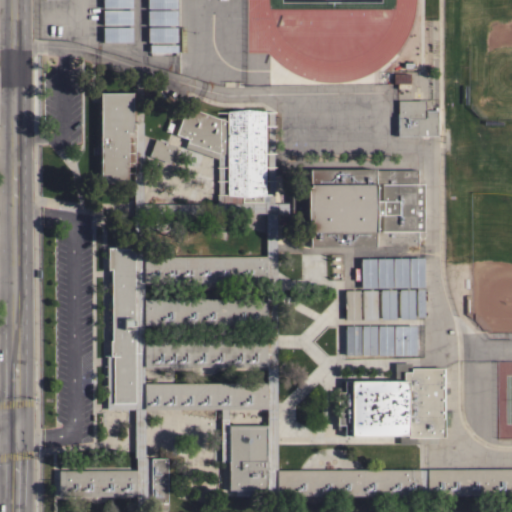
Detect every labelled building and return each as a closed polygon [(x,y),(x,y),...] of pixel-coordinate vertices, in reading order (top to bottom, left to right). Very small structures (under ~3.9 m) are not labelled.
[(99,0),(99,8),(129,7),(129,0),(99,0)] [(175,0),(176,8),(146,8),(146,0),(175,0)] [(131,9),(131,24),(102,24),(102,9),(131,9)] [(175,10),(175,24),(146,25),(146,10),(175,10)] [(102,27),(131,26),(131,41),(102,41),(102,27)] [(176,26),(176,41),(146,41),(146,27),(176,26)] [(409,73),(408,88),(396,88),(396,83),(392,83),(392,73),(409,73)] [(96,182),(123,182),(123,133),(128,133),(128,92),(95,93),(96,182)] [(397,135),(396,100),(424,100),(424,110),(436,110),(436,135),(397,135)] [(260,109),(223,111),(222,117),(216,117),(181,106),(172,135),(183,138),(184,148),(214,157),(216,194),(221,194),(231,197),(261,195),(262,215),(272,218),(270,226),(263,224),(264,247),(272,247),(274,239),(270,169),(264,169),(260,109)] [(129,123),(129,125),(131,125),(131,147),(139,147),(140,123),(129,123)] [(175,145),(169,162),(148,155),(154,138),(175,145)] [(416,183),(422,183),(422,230),(416,230),(416,244),(373,244),(373,246),(308,246),(308,232),(297,232),(297,225),(290,225),(290,192),(299,192),(299,178),(308,178),(308,169),(416,169),(416,183)] [(109,246),(133,246),(135,402),(111,402),(109,246)] [(144,281),(144,254),(267,254),(267,280),(144,281)] [(290,285),(289,256),(333,255),(334,284),(290,285)] [(390,287),(376,287),(375,258),(390,257),(390,287)] [(406,287),(392,287),(391,257),(406,257),(406,287)] [(422,286),(408,287),(407,257),(422,257),(422,286)] [(374,287),(360,287),(359,258),(373,258),(374,287)] [(359,319),(344,319),(344,315),(342,315),(341,299),(343,299),(343,290),(358,289),(359,319)] [(376,319),(361,319),(360,289),(375,289),(376,319)] [(379,318),(379,289),(394,289),(394,318),(379,318)] [(413,318),(398,318),(398,289),(412,289),(413,318)] [(420,289),(413,289),(414,317),(421,316),(420,289)] [(290,295),(290,324),(333,324),(333,295),(290,295)] [(144,298),(144,322),(266,322),(266,297),(144,298)] [(343,325),(358,325),(359,354),(344,355),(343,325)] [(375,354),(360,354),(360,325),(375,325),(375,354)] [(391,355),(376,355),(376,325),(391,325),(391,355)] [(414,354),(392,354),(392,325),(414,325),(414,354)] [(292,337),(333,337),(333,367),(292,367),(292,337)] [(267,362),(145,363),(145,340),(267,339),(267,362)] [(442,437),(436,437),(436,443),(398,443),(398,435),(343,435),(343,430),(336,430),(336,422),(335,422),(335,393),(336,393),(336,387),(340,387),(340,381),(393,380),(393,363),(410,363),(410,367),(442,367),(442,437)] [(145,404),(267,404),(267,381),(145,382),(145,404)] [(291,384),(313,384),(313,412),(291,412),(291,384)] [(228,424),(267,424),(268,488),(229,488),(228,424)] [(167,457),(167,509),(150,509),(150,457),(167,457)] [(428,469),(511,468),(511,493),(428,494),(428,469)] [(278,494),(419,494),(419,469),(278,469),(278,494)] [(135,470),(135,495),(57,496),(57,470),(135,470)]
